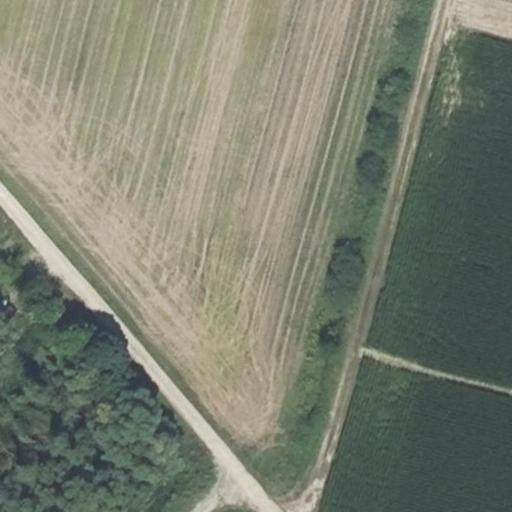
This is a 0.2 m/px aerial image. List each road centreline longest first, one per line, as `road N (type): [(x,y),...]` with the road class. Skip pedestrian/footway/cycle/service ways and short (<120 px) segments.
road 1 (track): [(454,0),(342,434),(302,511)]
road 2 (track): [(295,511),(0,162)]
